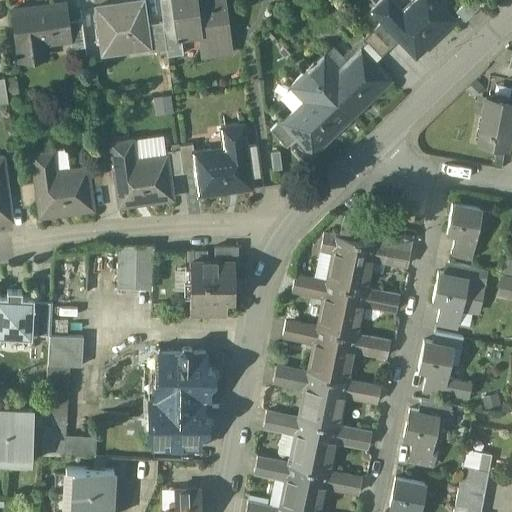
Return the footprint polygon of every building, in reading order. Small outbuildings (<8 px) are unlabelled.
[(172,0),(159,0),(163,22),(164,30),(176,28),(172,0)] [(172,0),(176,28),(177,37),(181,36),(205,33),(208,56),(231,53),(223,0),(172,0)] [(406,16),(390,0),(382,0),(372,10),(398,39),(415,56),(453,20),(434,0),(412,0),(411,1),(416,6),(406,16)] [(481,5),(476,0),(468,0),(455,12),(464,21),(481,5)] [(143,1),(96,7),(102,46),(116,44),(118,52),(148,48),(149,48),(146,25),(143,1)] [(66,4),(12,10),(19,61),(40,59),(38,44),(71,40),(68,22),(66,4)] [(82,20),(68,22),(71,40),(72,49),(86,47),(82,20)] [(398,39),(382,21),(373,30),(389,47),(398,39)] [(163,22),(146,25),(149,48),(148,48),(148,53),(166,50),(164,30),(163,22)] [(176,28),(164,30),(166,50),(167,56),(183,54),(181,36),(177,37),(176,28)] [(389,47),(373,30),(363,39),(379,57),(389,47)] [(323,56),(307,71),(351,116),(351,117),(389,80),(360,49),(347,61),(352,67),(342,76),(323,56)] [(307,71),(290,86),(309,106),(300,115),(296,110),(283,121),(284,122),(283,123),(297,137),(296,137),(312,154),(351,117),(351,116),(307,71)] [(5,76),(0,76),(0,103),(8,102),(5,76)] [(511,102),(485,97),(476,141),(505,147),(511,113),(511,102)] [(297,137),(283,123),(284,122),(283,121),(281,119),(270,129),(287,147),(296,137),(297,137)] [(242,125),(221,128),(225,155),(211,157),(210,150),(193,152),(199,194),(250,187),(242,125)] [(163,135),(133,139),(136,165),(149,163),(148,157),(166,155),(165,151),(163,135)] [(149,163),(136,165),(133,139),(111,142),(116,181),(119,205),(172,198),(169,174),(167,155),(166,155),(148,157),(149,163)] [(86,165),(56,169),(54,149),(32,152),(38,203),(40,215),(93,208),(90,184),(88,165),(86,165)] [(180,149),(165,151),(166,155),(167,155),(169,174),(183,172),(180,149)] [(3,156),(0,156),(0,220),(12,219),(3,156)] [(113,158),(101,159),(104,182),(116,181),(113,158)] [(101,159),(86,161),(86,165),(88,165),(90,184),(104,182),(101,159)] [(35,180),(19,182),(22,205),(38,203),(35,180)] [(481,209),(451,203),(446,231),(455,233),(453,241),(473,246),(481,209)] [(359,219),(344,215),(340,236),(355,239),(359,219)] [(340,236),(323,232),(320,248),(333,251),(327,280),(346,284),(355,239),(340,236)] [(387,246),(355,239),(346,284),(366,288),(372,259),(384,261),(387,246)] [(473,246),(453,241),(450,254),(471,258),(473,246)] [(154,244),(122,245),(117,246),(118,287),(152,289),(154,248),(154,244)] [(238,246),(215,246),(215,261),(235,261),(239,261),(238,246)] [(408,250),(387,246),(384,261),(405,266),(408,250)] [(205,251),(194,251),(194,248),(190,248),(190,261),(205,261),(205,251)] [(511,252),(507,251),(502,273),(511,274),(511,252)] [(205,261),(190,261),(190,312),(227,312),(227,297),(235,297),(235,261),(215,261),(205,261)] [(484,269),(449,262),(446,273),(466,277),(482,280),(484,269)] [(446,273),(437,271),(432,299),(441,301),(439,310),(459,314),(461,303),(466,277),(446,273)] [(315,278),(294,274),(291,289),(311,294),(315,278)] [(511,278),(502,276),(498,296),(511,298),(511,278)] [(482,280),(466,277),(461,303),(479,307),(484,283),(481,283),(482,280)] [(327,280),(315,278),(311,294),(324,296),(318,326),(336,329),(346,284),(327,280)] [(366,288),(346,284),(336,329),(357,333),(363,304),(375,307),(378,291),(366,288)] [(34,297),(21,296),(22,290),(7,289),(7,296),(0,295),(0,335),(6,336),(5,339),(12,341),(18,339),(18,336),(32,337),(32,333),(34,300),(34,297)] [(398,295),(378,291),(375,307),(395,311),(398,295)] [(50,301),(34,300),(32,333),(49,334),(50,301)] [(459,314),(439,310),(436,322),(457,326),(459,314)] [(305,323),(285,319),(281,335),(302,339),(305,323)] [(318,326),(305,323),(302,339),(314,342),(308,371),(327,375),(336,329),(318,326)] [(357,333),(336,329),(327,375),(347,379),(353,350),(365,352),(368,336),(357,333)] [(462,336),(434,330),(432,342),(452,346),(460,348),(462,336)] [(82,337),(49,334),(47,362),(81,364),(82,337)] [(389,340),(368,336),(365,352),(385,357),(389,340)] [(432,342),(423,340),(417,368),(426,370),(424,378),(445,382),(446,377),(452,346),(432,342)] [(184,347),(180,351),(160,351),(160,367),(155,367),(151,371),(151,378),(155,382),(155,399),(205,399),(205,400),(210,400),(210,383),(214,380),(214,372),(211,368),(207,367),(207,351),(195,351),(191,347),(184,347)] [(70,363),(47,362),(45,402),(67,403),(70,363)] [(296,369),(275,365),(272,380),(292,384),(296,369)] [(308,371),(296,369),(292,384),(305,387),(299,416),(318,420),(327,375),(308,371)] [(347,379),(327,375),(318,420),(338,424),(344,395),(355,398),(359,381),(347,379)] [(471,382),(446,377),(445,382),(443,392),(468,397),(471,382)] [(445,382),(424,378),(422,391),(442,395),(443,392),(445,382)] [(380,386),(359,381),(355,398),(376,402),(380,386)] [(155,399),(148,399),(148,415),(145,418),(145,426),(148,431),(152,431),(152,446),(200,447),(200,431),(204,431),(208,427),(208,418),(204,414),(205,400),(205,399),(155,399)] [(451,405),(420,399),(417,410),(439,415),(438,416),(448,418),(451,405)] [(67,403),(45,402),(42,454),(64,455),(67,403)] [(33,409),(0,407),(0,456),(30,458),(33,409)] [(417,410),(409,409),(403,436),(411,438),(410,447),(431,451),(438,416),(439,415),(417,410)] [(286,414),(266,410),(262,426),(283,430),(286,414)] [(299,416),(286,414),(283,430),(295,433),(289,462),(308,465),(318,420),(299,416)] [(338,424),(318,420),(308,465),(328,470),(334,440),(346,443),(349,427),(338,424)] [(370,431),(349,427),(346,443),(367,447),(370,431)] [(431,451),(410,447),(407,460),(428,464),(431,451)] [(491,456),(466,451),(463,466),(488,471),(491,456)] [(277,459),(256,455),(253,471),(274,475),(277,459)] [(289,462),(277,459),(274,475),(286,478),(280,507),(299,511),(308,465),(289,462)] [(328,470),(308,465),(299,511),(303,511),(319,511),(325,486),(337,489),(340,472),(328,470)] [(480,511),(488,471),(463,466),(453,511),(480,511)] [(111,511),(114,469),(66,467),(63,511),(111,511)] [(361,476),(340,472),(337,489),(357,493),(361,476)] [(418,511),(424,483),(394,477),(389,505),(397,507),(396,511),(418,511)] [(201,511),(201,487),(174,488),(175,507),(165,508),(165,511),(201,511)] [(266,511),(268,505),(247,501),(244,511),(266,511)]
